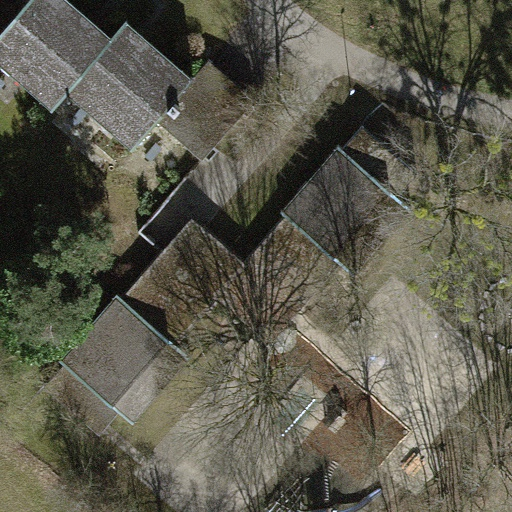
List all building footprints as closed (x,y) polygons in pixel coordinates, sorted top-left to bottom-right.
[(29,0),(22,9),(0,37),(0,101),(42,134),(56,116),(111,46),(51,0),(29,0)] [(0,0),(0,37),(22,9),(9,0),(0,0)] [(111,46),(56,116),(124,170),(155,131),(194,81),(125,28),(111,46)] [(194,81),(155,131),(222,184),(280,110),(213,57),(194,81)] [(203,203),(50,380),(105,427),(225,289),(299,353),(447,183),(371,118),(256,249),(203,203)]
